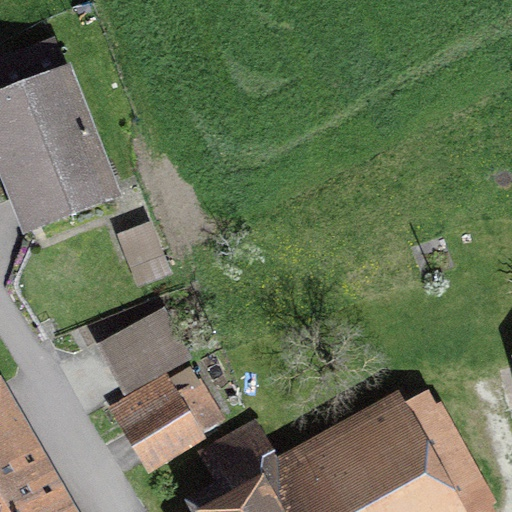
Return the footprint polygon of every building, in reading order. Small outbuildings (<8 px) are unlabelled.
[(0,156),(28,228),(113,195),(66,74),(65,74),(53,45),(0,64),(0,156)] [(152,229),(119,241),(136,290),(170,278),(152,229)] [(157,318),(105,347),(128,389),(180,360),(157,318)] [(167,382),(117,412),(147,463),(156,457),(160,463),(200,439),(196,433),(219,420),(198,384),(176,397),(167,382)] [(476,511),(484,508),(432,413),(286,493),(251,430),(209,453),(242,511),(476,511)] [(0,511),(63,511),(20,438),(12,443),(0,422),(0,511)]
